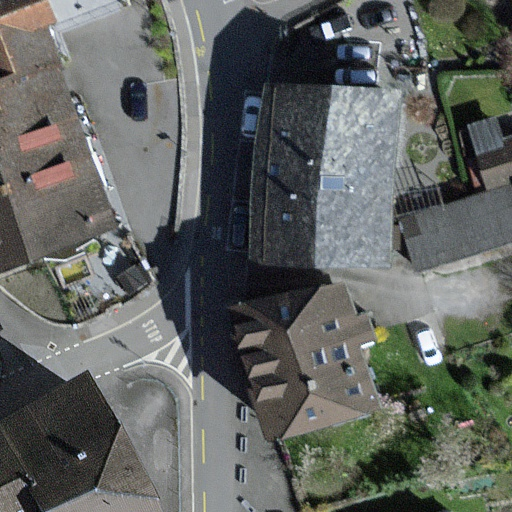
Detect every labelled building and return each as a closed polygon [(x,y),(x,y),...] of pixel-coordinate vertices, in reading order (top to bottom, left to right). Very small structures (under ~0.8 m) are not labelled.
[(130,15),(125,0),(0,0),(0,276),(127,233),(90,128),(59,40),(130,15)] [(390,270),(403,92),(271,82),(258,261),(390,270)] [(498,115),(470,124),(490,189),(399,217),(415,267),(511,235),(511,138),(506,140),(498,115)] [(362,318),(350,278),(241,310),(282,445),(389,413),(371,351),(386,346),(376,314),(362,318)] [(0,511),(145,511),(126,476),(75,384),(0,424),(0,511)]
